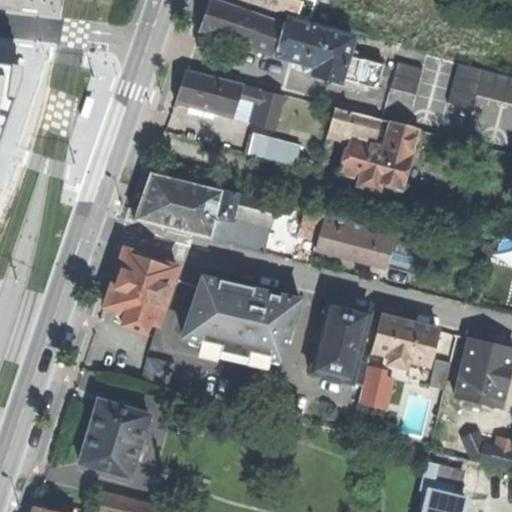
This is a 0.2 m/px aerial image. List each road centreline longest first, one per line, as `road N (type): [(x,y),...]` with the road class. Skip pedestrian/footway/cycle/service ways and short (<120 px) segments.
road 1 (residential): [(87,219),(511,328)]
road 2 (secondary): [(87,219),(0,479)]
road 3 (secondary): [(148,43),(87,219)]
road 4 (residential): [(148,43),(0,24)]
